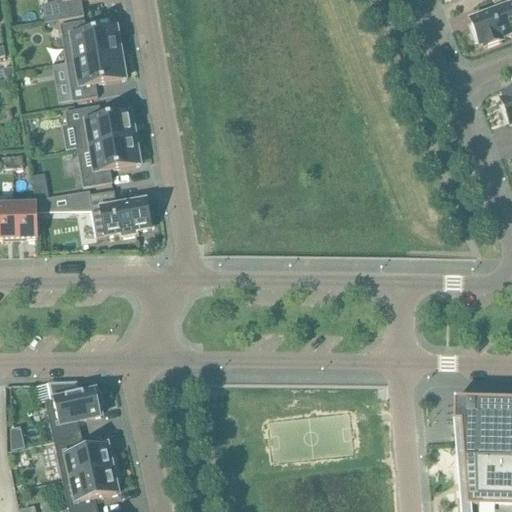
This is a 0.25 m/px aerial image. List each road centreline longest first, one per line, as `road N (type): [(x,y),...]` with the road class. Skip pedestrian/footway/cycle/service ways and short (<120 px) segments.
road 1 (residential): [(180,279),(184,239),(143,0)]
road 2 (unclassified): [(133,364),(401,362)]
road 3 (unclassified): [(400,283),(180,279)]
road 4 (unclassified): [(180,279),(0,283)]
road 5 (residential): [(511,251),(449,86)]
road 6 (residential): [(401,362),(412,511)]
road 7 (residential): [(133,364),(159,511)]
road 8 (unclassified): [(0,364),(133,364)]
